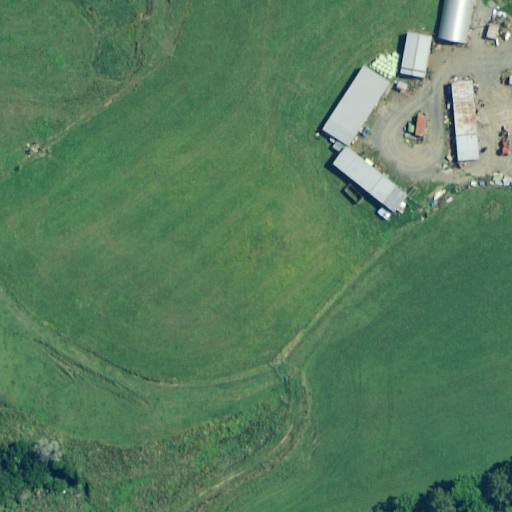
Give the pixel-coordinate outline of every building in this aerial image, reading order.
[(472,0),(444,0),(438,38),(465,43),(472,0)] [(498,26),(490,24),(487,37),(495,39),(498,26)] [(431,37),(408,33),(401,74),(424,78),(431,37)] [(389,84),(364,67),(324,130),(349,146),(389,84)] [(474,102),(472,81),(452,83),(453,86),(449,86),(450,92),(453,91),(454,104),(458,161),(478,159),(474,102)] [(407,196),(348,148),(334,164),(394,212),(407,196)]
